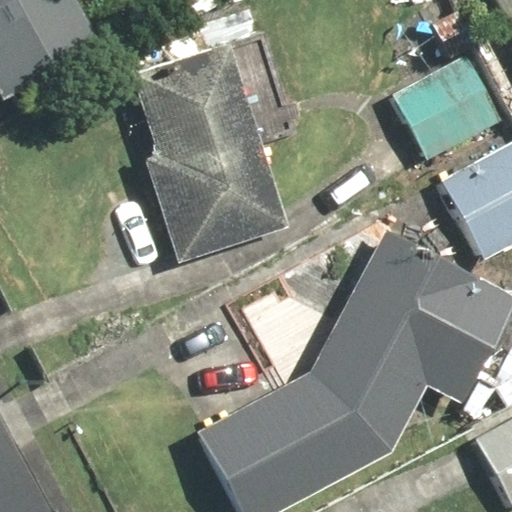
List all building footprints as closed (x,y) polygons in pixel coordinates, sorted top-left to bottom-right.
[(0,0),(0,99),(91,50),(63,0),(0,0)] [(511,0),(490,0),(511,38),(511,0)] [(163,82),(133,92),(154,155),(138,161),(173,266),(284,229),(252,133),(287,122),(257,33),(158,66),(163,82)] [(462,55),(387,97),(420,157),(495,115),(462,55)] [(511,144),(508,138),(434,178),(478,259),(511,240),(511,144)] [(511,328),(511,306),(373,238),(309,368),(186,430),(228,511),(276,511),(390,454),(421,391),(470,414),(511,328)] [(511,416),(471,439),(508,507),(511,504),(511,416)]
